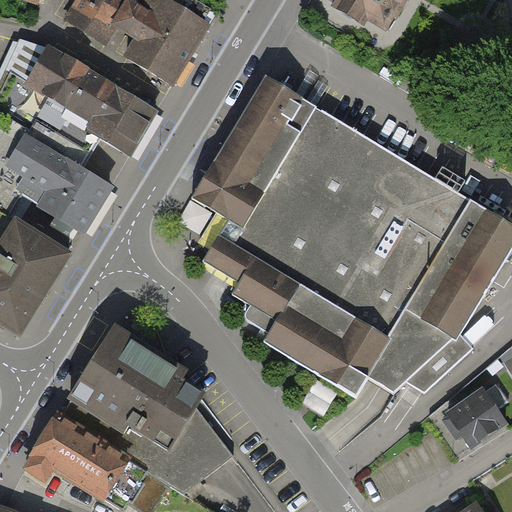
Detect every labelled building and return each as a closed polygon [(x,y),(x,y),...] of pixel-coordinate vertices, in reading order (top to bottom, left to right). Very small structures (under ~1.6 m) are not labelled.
[(173,87),(216,15),(190,0),(163,0),(163,1),(161,0),(79,0),(67,22),(106,46),(117,28),(138,40),(127,59),(173,87)] [(388,32),(404,0),(327,0),(388,32)] [(0,323),(19,336),(70,257),(10,219),(24,198),(84,234),(109,191),(79,172),(100,138),(130,156),(155,114),(51,51),(20,41),(0,84),(0,323)] [(511,227),(276,84),(266,78),(204,182),(192,201),(218,216),(200,244),(211,250),(203,264),(239,286),(233,297),(251,308),(248,314),(247,316),(246,318),(247,320),(248,323),(270,336),(265,344),(357,399),(368,381),(382,388),(394,396),(407,384),(425,395),(474,351),(461,337),(511,252),(511,227)] [(186,375),(116,330),(59,418),(170,487),(185,495),(234,458),(195,410),(204,395),(182,381),(186,375)] [(338,394),(316,381),(309,393),(331,406),(338,394)] [(485,394),(484,393),(461,409),(458,404),(449,410),(453,416),(445,422),(455,437),(460,433),(471,448),(505,424),(496,411),(508,403),(496,386),(485,394)] [(170,487),(59,418),(28,469),(46,481),(54,469),(122,510),(128,501),(145,511),(151,501),(158,506),(170,487)]
